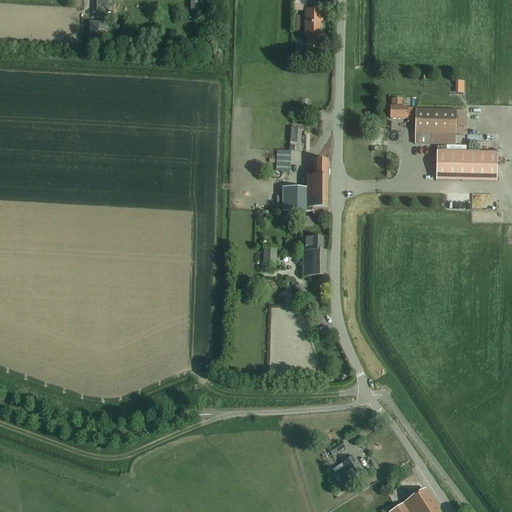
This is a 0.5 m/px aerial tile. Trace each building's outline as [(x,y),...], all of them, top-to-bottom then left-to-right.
[(113,1),(96,0),(96,13),(107,13),(112,13),(113,1)] [(190,0),(190,10),(199,10),(198,0),(190,0)] [(293,0),(293,12),(305,12),(305,10),(307,10),(306,0),(293,0)] [(307,59),(319,59),(320,39),(323,39),(323,11),(307,10),(305,10),(305,12),(305,39),(308,39),(307,59)] [(89,22),(88,44),(97,44),(98,30),(104,30),(104,22),(98,22),(89,22)] [(391,108),(390,108),(390,119),(408,119),(408,120),(416,120),(416,134),(456,135),(466,135),(466,111),(456,111),(456,110),(416,110),(408,109),(408,108),(402,108),(402,99),(391,99),(391,108)] [(289,151),(278,151),(277,171),(279,171),(280,173),(283,173),(289,173),(291,151),(291,152),(294,152),(295,146),(289,146),(289,151)] [(497,182),(498,154),(437,152),(436,181),(497,182)] [(307,176),(306,176),(306,188),(306,213),(312,213),(312,215),(315,215),(328,215),(328,168),(328,161),(314,161),(314,176),(307,176)] [(289,188),(283,188),(283,213),(306,213),(306,188),(289,188)] [(305,217),(305,214),(292,214),(292,219),(298,219),(298,225),(314,226),(314,217),(305,217)] [(327,251),(323,251),(324,238),(305,238),(305,249),(304,249),(304,277),(320,277),(326,277),(327,251)] [(263,269),(276,269),(277,250),(264,249),(263,269)] [(326,435),(319,440),(324,449),(332,444),(326,435)] [(342,442),(329,450),(333,456),(346,447),(342,442)] [(353,478),(354,481),(355,481),(365,474),(354,457),(344,464),(346,467),(334,475),(341,486),(353,478)] [(405,504),(393,511),(440,511),(426,491),(405,504)]
